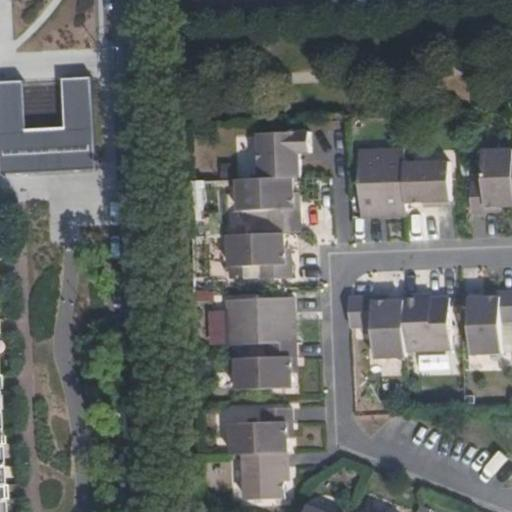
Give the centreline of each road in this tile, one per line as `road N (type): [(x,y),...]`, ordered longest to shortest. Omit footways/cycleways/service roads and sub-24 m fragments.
road 1 (residential): [(131,0),(148,511)]
road 2 (residential): [(511,502),(353,438),(340,264)]
road 3 (residential): [(340,264),(511,258)]
